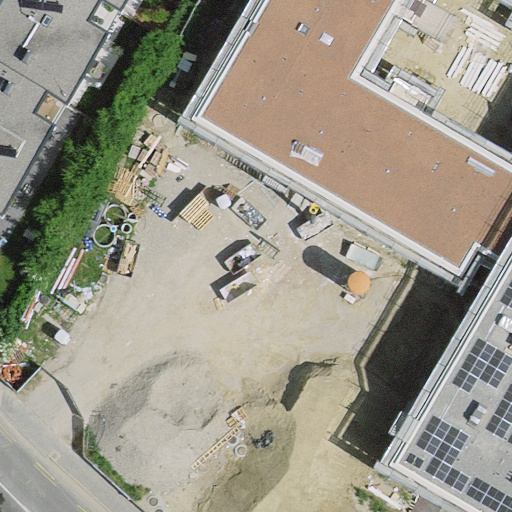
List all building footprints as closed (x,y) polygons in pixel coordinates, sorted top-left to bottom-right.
[(0,65),(68,105),(121,13),(98,0),(21,0),(4,29),(0,26),(0,65)] [(98,0),(121,13),(129,0),(98,0)] [(484,293),(511,245),(511,0),(263,0),(192,122),(484,293)] [(0,65),(0,217),(1,218),(68,105),(0,65)] [(448,511),(511,511),(511,245),(484,293),(379,472),(448,511)]
